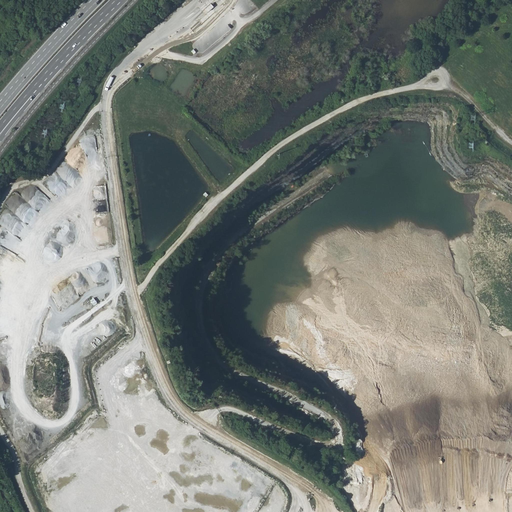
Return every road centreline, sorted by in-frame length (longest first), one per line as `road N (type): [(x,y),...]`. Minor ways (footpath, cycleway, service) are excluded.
road 1 (track): [(204,426),(222,409),(237,410),(319,441),(335,436),(328,418),(223,367),(205,347),(197,315),(203,281),(245,224),(386,150),(405,154),(511,238)]
road 2 (track): [(511,143),(450,87),(412,84),(366,97),(290,137),(215,200),(132,299)]
road 3 (track): [(105,108),(95,108),(61,157),(33,180),(16,182),(0,206)]
road 4 (trunk): [(98,0),(0,108)]
road 5 (trunk): [(31,89),(115,0)]
